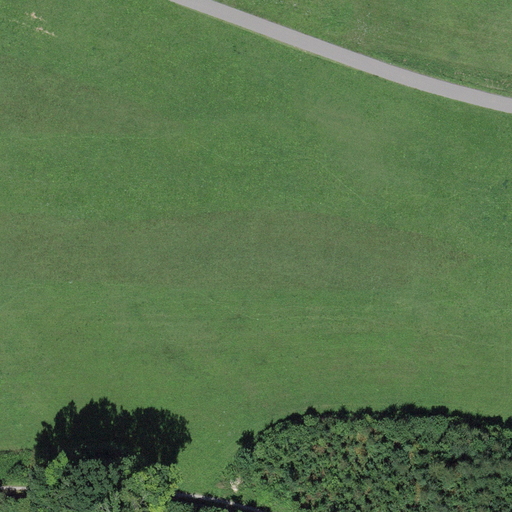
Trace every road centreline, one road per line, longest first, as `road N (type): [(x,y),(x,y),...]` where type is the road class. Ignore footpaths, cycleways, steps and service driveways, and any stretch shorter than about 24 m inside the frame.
road 1 (track): [(194,0),(426,85),(511,105)]
road 2 (track): [(0,486),(207,500),(248,511)]
